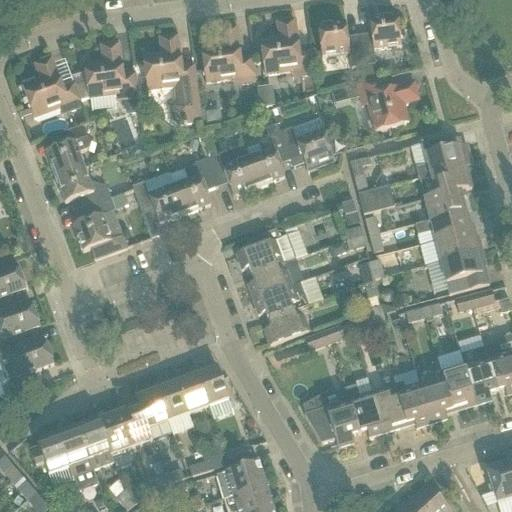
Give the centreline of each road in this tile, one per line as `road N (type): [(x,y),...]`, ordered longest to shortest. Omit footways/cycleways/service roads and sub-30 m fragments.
road 1 (residential): [(312,495),(239,369),(206,281),(194,274)]
road 2 (residential): [(0,42),(64,22),(233,0)]
road 3 (residential): [(312,495),(511,437)]
road 4 (residential): [(71,306),(8,115)]
road 5 (residential): [(194,274),(214,235),(316,200)]
road 6 (residential): [(71,306),(173,272),(194,274)]
